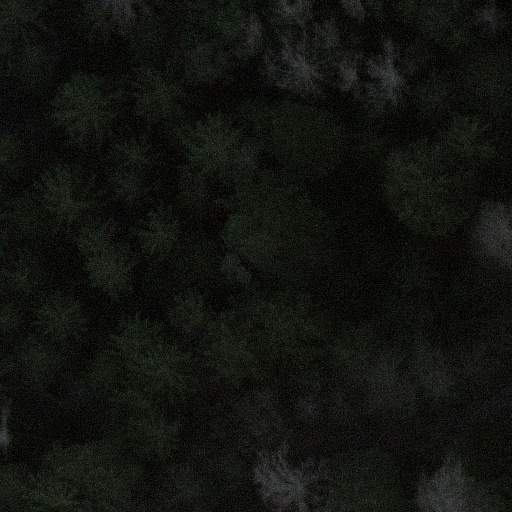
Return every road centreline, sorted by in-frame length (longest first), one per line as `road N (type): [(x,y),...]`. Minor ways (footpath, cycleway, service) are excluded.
road 1 (track): [(217,511),(315,452),(474,421),(511,397)]
road 2 (track): [(84,0),(0,113)]
